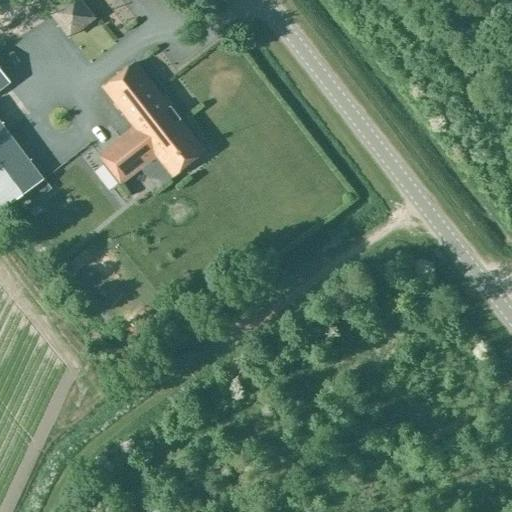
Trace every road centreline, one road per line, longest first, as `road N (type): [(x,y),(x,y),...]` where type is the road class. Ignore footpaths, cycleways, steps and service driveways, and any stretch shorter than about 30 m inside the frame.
road 1 (tertiary): [(511,319),(263,0)]
road 2 (track): [(40,511),(79,452),(193,362)]
road 3 (track): [(290,291),(418,199)]
road 4 (track): [(193,362),(240,317),(290,291)]
road 5 (track): [(193,362),(290,291)]
